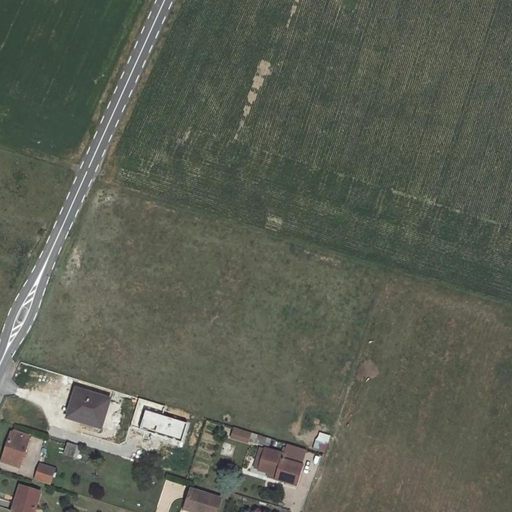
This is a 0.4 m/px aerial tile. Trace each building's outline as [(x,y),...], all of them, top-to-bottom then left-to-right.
[(101,406),(104,399),(76,390),(73,402),(77,403),(72,418),(96,425),(98,417),(103,419),(106,408),(101,406)] [(72,418),(77,403),(73,402),(68,417),(72,418)] [(247,441),(249,432),(236,428),(233,437),(247,441)] [(270,439),(249,432),(247,441),(267,447),(268,445),(270,439)] [(19,467),(28,439),(12,433),(11,433),(2,461),(19,467)] [(325,453),(328,442),(322,441),(322,443),(316,441),(313,449),(325,453)] [(73,457),(77,445),(68,442),(64,454),(73,457)] [(287,444),(283,455),(291,457),(289,462),(302,466),(307,450),(287,444)] [(260,448),(254,469),(259,470),(265,449),(260,448)] [(277,475),(275,480),(296,486),(302,466),(289,462),(291,457),(283,455),(265,449),(259,470),(268,473),(277,475)] [(150,454),(147,463),(154,465),(157,456),(150,454)] [(49,484),(54,469),(40,464),(35,480),(49,484)] [(33,511),(40,492),(20,486),(11,511),(33,511)] [(216,511),(221,499),(190,490),(185,507),(199,511),(198,511),(216,511)]
